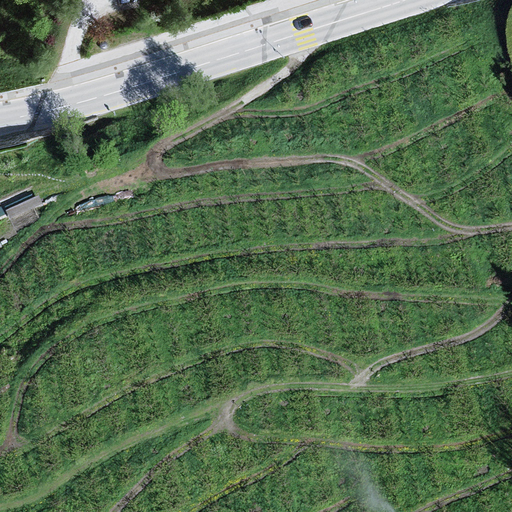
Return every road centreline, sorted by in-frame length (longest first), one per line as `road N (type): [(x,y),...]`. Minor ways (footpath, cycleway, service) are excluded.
road 1 (track): [(298,34),(300,57),(263,89),(164,144),(154,155),(157,165),(171,174),(334,157),(375,174),(453,229),(511,227)]
road 2 (tertiary): [(0,121),(403,0)]
road 3 (track): [(511,366),(414,387),(274,388),(227,403)]
road 4 (track): [(511,300),(465,338),(377,364),(350,387)]
